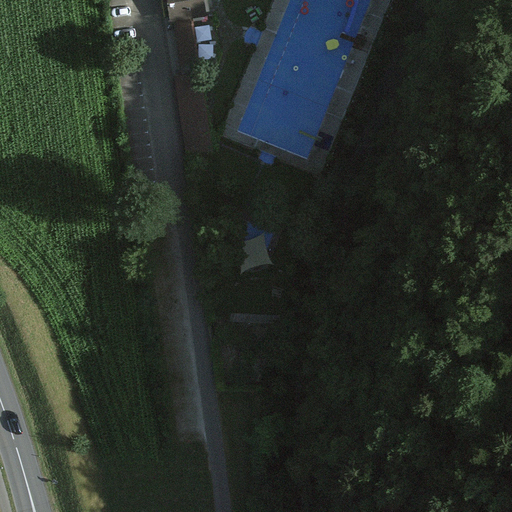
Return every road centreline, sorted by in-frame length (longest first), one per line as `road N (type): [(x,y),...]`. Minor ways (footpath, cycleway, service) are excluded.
road 1 (unclassified): [(224,511),(153,0)]
road 2 (primary): [(0,396),(34,511)]
